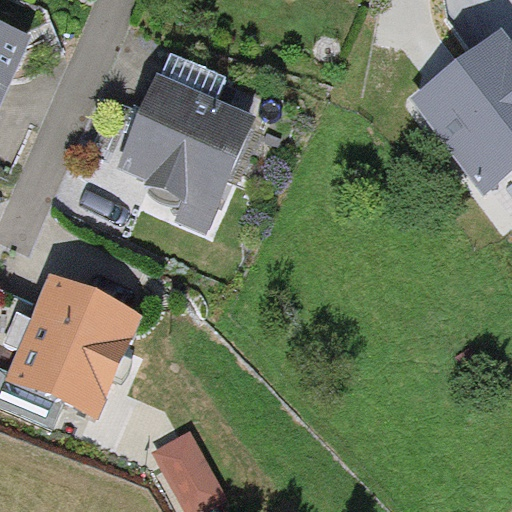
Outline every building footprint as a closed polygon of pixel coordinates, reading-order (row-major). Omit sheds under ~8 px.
[(0,116),(33,39),(0,25),(0,116)] [(511,53),(502,38),(427,86),(496,192),(511,182),(511,53)] [(206,237),(258,122),(158,78),(117,170),(186,201),(176,224),(206,237)] [(143,318),(50,278),(5,382),(98,422),(143,318)] [(212,511),(228,504),(191,433),(153,453),(184,511),(212,511)]
